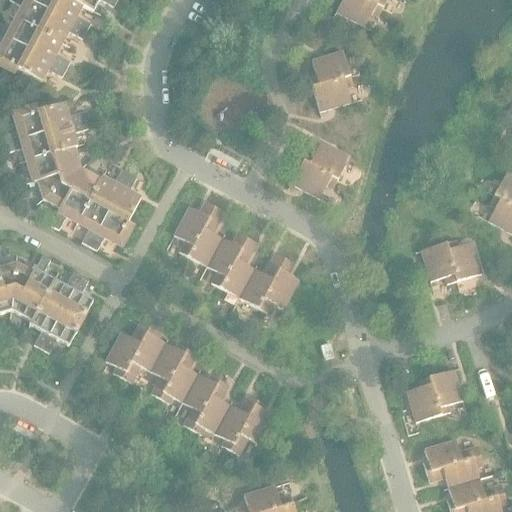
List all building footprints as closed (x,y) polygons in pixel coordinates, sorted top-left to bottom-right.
[(8,0),(8,2),(22,9),(16,20),(15,21),(10,32),(0,26),(0,46),(1,47),(0,49),(0,61),(40,84),(47,71),(61,79),(69,64),(55,56),(61,45),(62,44),(61,44),(67,34),(81,41),(89,26),(75,18),(81,8),(91,13),(98,1),(112,9),(116,0),(8,0)] [(382,9),(364,0),(341,0),(335,13),(363,28),(370,15),(377,19),(382,9)] [(364,0),(382,9),(386,0),(364,0)] [(308,78),(311,89),(349,77),(341,53),(311,62),(315,76),(308,78)] [(349,77),(311,89),(318,114),(349,104),(345,89),(352,88),(349,77)] [(15,179),(17,188),(33,184),(36,183),(41,201),(58,210),(57,213),(49,227),(58,232),(65,218),(77,225),(77,224),(88,230),(80,244),(95,253),(103,238),(115,245),(140,200),(128,194),(135,180),(120,171),(112,185),(100,178),(98,182),(79,171),(72,149),(76,149),(72,135),(87,131),(82,114),(67,118),(63,105),(14,120),(18,133),(2,138),(7,154),(23,150),(26,161),(26,162),(26,163),(27,163),(30,174),(15,179)] [(307,153),(301,162),(337,181),(349,158),(320,143),(313,156),(307,153)] [(337,181),(301,162),(289,185),(318,201),(325,187),(331,191),(337,181)] [(511,177),(505,174),(493,197),(511,207),(511,177)] [(511,207),(493,197),(487,206),(494,209),(487,223),(511,236),(511,207)] [(178,254),(186,258),(213,209),(204,203),(198,214),(188,209),(173,237),(183,243),(178,254)] [(186,258),(205,269),(221,240),(211,235),(223,214),(213,209),(186,258)] [(210,285),(218,289),(246,240),(236,235),(231,245),(221,240),(205,269),(216,274),(210,285)] [(218,289),(238,300),(253,272),(244,266),(255,245),(246,240),(218,289)] [(455,242),(445,245),(456,283),(480,276),(471,244),(457,249),(455,242)] [(456,283),(445,245),(420,252),(429,284),(443,279),(445,286),(456,283)] [(238,300),(257,310),(284,260),(274,255),(263,276),(253,272),(238,300)] [(74,336),(86,315),(85,315),(92,302),(80,296),(87,282),(72,273),(64,287),(54,282),(54,281),(53,281),(42,275),(49,261),(41,257),(33,271),(31,274),(15,265),(0,269),(0,315),(10,312),(29,323),(28,326),(40,333),(33,347),(48,355),(55,341),(67,348),(74,336)] [(284,261),(257,311),(265,315),(271,304),(282,310),(297,282),(287,276),(293,266),(284,261)] [(112,375),(121,380),(148,330),(138,325),(130,340),(120,334),(104,363),(115,369),(112,375)] [(139,368),(149,373),(164,345),(155,340),(156,338),(157,336),(148,330),(121,380),(129,385),(139,368)] [(174,350),(164,345),(149,373),(159,379),(150,396),(159,401),(185,351),(176,346),(175,348),(174,350)] [(323,361),(333,358),(329,345),(319,348),(323,361)] [(171,399),(181,405),(197,376),(187,371),(195,356),(185,351),(159,401),(167,405),(171,399)] [(453,371),(428,379),(439,417),(449,414),(447,407),(462,403),(453,371)] [(182,427),(191,432),(218,382),(208,377),(206,381),(197,376),(181,405),(191,410),(182,427)] [(439,417),(428,379),(418,382),(419,389),(405,393),(415,424),(439,417)] [(203,430),(213,436),(229,407),(219,402),(227,387),(218,382),(191,432),(200,436),(203,430)] [(220,447),(229,452),(256,403),(246,398),(238,412),(229,407),(213,436),(223,441),(220,447)] [(256,403),(229,452),(237,457),(247,440),(258,446),(273,417),(263,412),(265,408),(256,403)] [(422,464),(425,474),(479,458),(476,448),(458,454),(454,442),(423,451),(426,462),(422,464)] [(444,480),(447,490),(478,481),(475,469),(482,467),(479,458),(425,474),(428,484),(444,480)] [(445,501),(449,511),(503,495),(500,486),(481,492),(478,481),(447,490),(450,500),(445,501)] [(235,511),(234,511),(267,511),(291,505),(289,496),(277,499),(274,487),(243,497),(246,508),(235,511)] [(499,511),(499,508),(505,505),(503,495),(449,511),(448,511),(499,511)]
